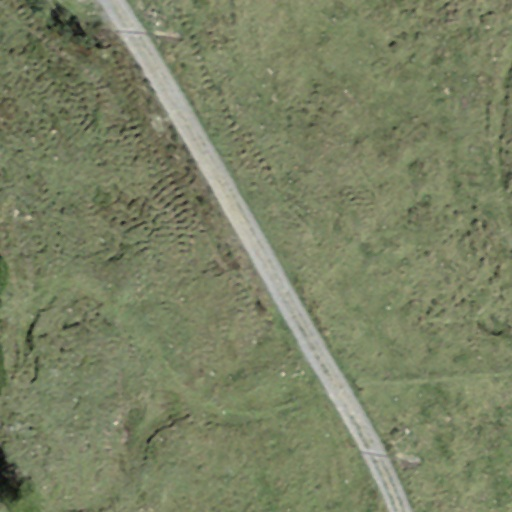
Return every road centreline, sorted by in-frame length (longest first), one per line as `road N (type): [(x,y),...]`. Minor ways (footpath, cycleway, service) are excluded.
road 1 (track): [(110,0),(337,387)]
road 2 (track): [(337,387),(400,511)]
